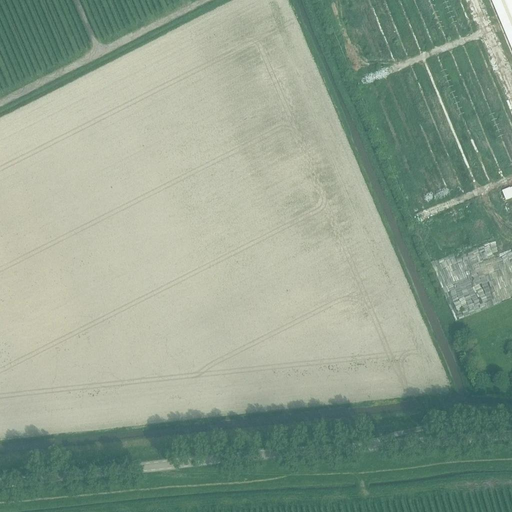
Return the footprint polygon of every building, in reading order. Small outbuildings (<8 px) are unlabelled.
[(398,0),(411,32),(409,8),(418,8),(421,16),(422,21),(426,21),(425,18),(425,12),(436,11),(431,0),(398,0)] [(486,0),(469,0),(511,117),(511,60),(509,54),(506,55),(510,68),(506,69),(484,8),(488,7),(486,0)] [(511,0),(497,0),(511,42),(511,0)] [(398,33),(405,53),(410,51),(404,31),(398,33)] [(469,42),(463,43),(466,59),(472,57),(469,42)] [(456,47),(449,49),(454,65),(461,63),(456,47)] [(443,52),(437,54),(440,69),(446,67),(443,52)]
